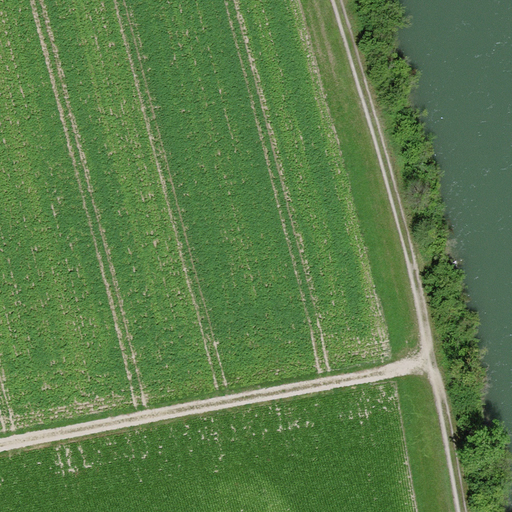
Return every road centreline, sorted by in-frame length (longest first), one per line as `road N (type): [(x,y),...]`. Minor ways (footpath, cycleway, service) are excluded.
road 1 (track): [(332,0),(399,229),(455,511)]
road 2 (track): [(0,445),(425,363)]
